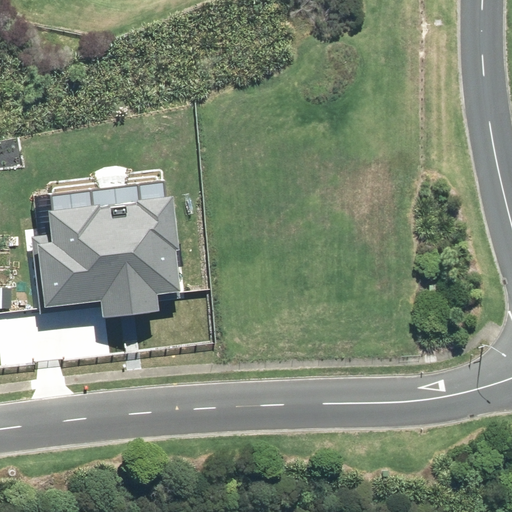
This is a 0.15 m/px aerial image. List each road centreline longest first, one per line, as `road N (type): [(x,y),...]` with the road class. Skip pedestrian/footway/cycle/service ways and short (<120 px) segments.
road 1 (residential): [(0,425),(408,402),(511,380)]
road 2 (tertiary): [(482,0),(489,120),(511,228)]
